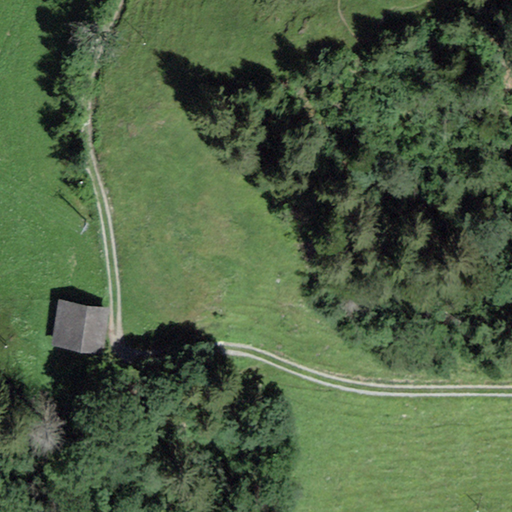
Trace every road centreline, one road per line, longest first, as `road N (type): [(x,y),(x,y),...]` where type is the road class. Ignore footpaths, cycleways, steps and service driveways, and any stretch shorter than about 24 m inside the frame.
road 1 (track): [(115,0),(84,80),(83,147),(106,279),(99,342),(105,361),(237,351)]
road 2 (track): [(511,384),(324,381),(237,351)]
